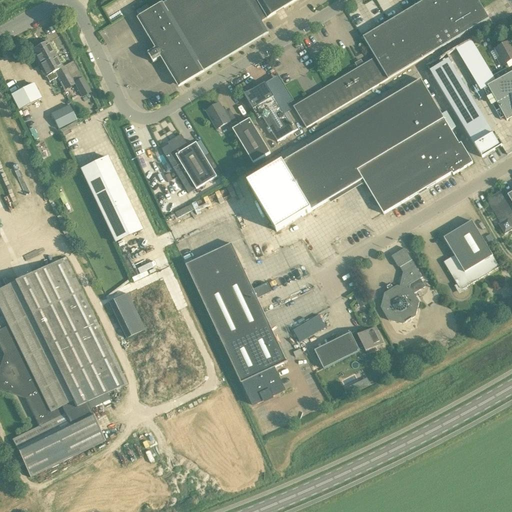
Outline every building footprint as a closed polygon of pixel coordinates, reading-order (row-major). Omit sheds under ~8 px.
[(262,22),(299,0),(171,0),(151,12),(139,19),(157,48),(147,54),(152,64),(162,58),(180,87),(269,33),(262,22)] [(306,129),(488,19),(482,9),(477,0),(425,0),(362,38),(375,58),(362,65),(360,61),(355,64),(358,68),(293,107),(306,129)] [(499,32),(508,26),(506,22),(505,20),(495,26),(499,32)] [(61,68),(47,42),(39,46),(53,73),(54,72),(55,72),(65,90),(74,85),(63,67),(61,68)] [(504,66),(509,75),(511,72),(511,49),(508,42),(495,50),(500,58),(498,60),(502,67),(504,66)] [(45,77),(46,77),(49,82),(57,78),(54,72),(53,73),(39,46),(31,51),(45,77)] [(429,68),(465,138),(485,127),(448,58),(429,68)] [(511,72),(509,75),(483,89),(500,119),(504,117),(507,121),(511,118),(511,72)] [(89,94),(91,93),(82,78),(73,83),(82,98),(89,94)] [(461,144),(459,145),(420,81),(283,163),(311,211),(362,180),(383,215),(452,174),(453,176),(473,164),(461,144)] [(40,98),(33,84),(11,96),(18,110),(40,98)] [(288,113),(284,115),(265,84),(245,96),(244,94),(258,119),(261,118),(277,143),(298,131),(288,113)] [(219,105),(206,112),(216,131),(229,123),(231,126),(236,123),(230,113),(225,116),(219,105)] [(69,106),(51,115),(58,129),(76,120),(69,106)] [(249,121),(233,130),(252,165),(270,156),(249,121)] [(503,146),(495,133),(475,145),(483,158),(503,146)] [(180,165),(196,191),(221,175),(209,154),(203,157),(195,144),(188,149),(181,136),(167,144),(168,146),(161,150),(173,170),(180,165)] [(107,158),(80,171),(114,243),(141,230),(107,158)] [(225,169),(225,179),(233,179),(233,168),(225,169)] [(154,186),(160,182),(154,171),(147,174),(154,186)] [(501,192),(486,200),(500,224),(498,225),(504,235),(511,230),(511,224),(511,225),(511,224),(511,203),(508,196),(504,198),(501,192)] [(472,222),(443,239),(454,256),(443,263),(460,291),(499,268),(472,222)] [(274,370),(287,363),(231,245),(185,266),(241,385),(243,384),(253,407),(284,392),(274,370)] [(419,303),(414,294),(425,287),(420,279),(422,278),(405,249),(391,257),(398,268),(400,268),(403,274),(399,287),(397,286),(384,294),(381,309),(388,322),(403,325),(416,317),(419,303)] [(181,252),(184,261),(191,258),(187,250),(181,252)] [(126,385),(64,258),(0,289),(0,311),(7,327),(0,330),(0,349),(3,355),(0,363),(0,390),(24,399),(38,427),(11,441),(29,478),(104,442),(86,404),(126,385)] [(253,290),(258,299),(272,293),(267,283),(253,290)] [(356,295),(361,307),(367,304),(362,292),(356,295)] [(108,303),(126,339),(145,330),(127,294),(108,303)] [(318,314),(292,330),(299,342),(325,327),(318,314)] [(324,370),(360,352),(359,351),(363,348),(366,353),(383,345),(375,328),(363,334),(362,331),(357,334),(356,332),(351,335),(350,334),(314,352),(324,370)] [(337,341),(334,336),(326,340),(328,345),(337,341)] [(344,390),(348,397),(358,393),(354,385),(344,390)]
